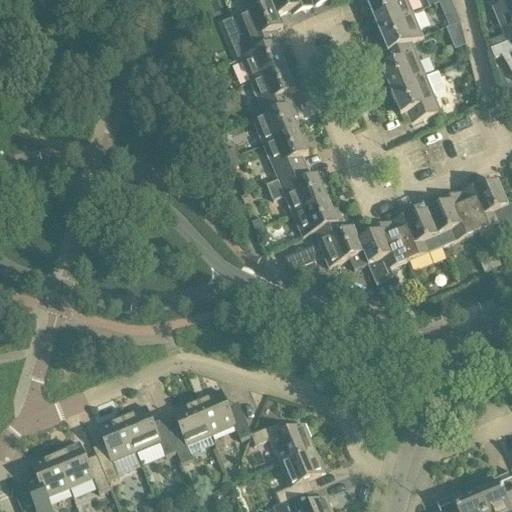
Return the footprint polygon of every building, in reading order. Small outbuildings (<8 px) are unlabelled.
[(268,0),(272,7),(273,7),(278,20),(279,20),(301,11),(303,15),(315,10),(310,0),(268,0)] [(310,0),(315,10),(327,5),(325,0),(310,0)] [(350,0),(352,3),(358,0),(360,6),(362,10),(386,0),(350,0)] [(407,0),(386,0),(362,10),(366,18),(372,16),(379,32),(414,17),(407,0)] [(450,0),(438,0),(445,14),(455,10),(450,0)] [(490,0),(494,10),(492,11),(506,46),(511,43),(511,1),(511,0),(490,0)] [(272,7),(237,21),(252,57),(253,57),(282,45),(278,34),(284,32),(279,20),(278,20),(273,7),(272,7)] [(414,17),(379,32),(385,47),(379,50),(382,57),(412,44),(412,45),(424,40),(414,17)] [(500,36),(490,40),(497,57),(508,53),(500,36)] [(387,68),(381,70),(391,95),(427,80),(412,45),(412,44),(382,57),(387,68)] [(252,57),(241,62),(251,86),(287,71),(280,55),(286,53),(282,45),(253,57),(252,57)] [(287,71),(251,86),(265,120),(295,108),(291,97),(297,94),(287,71)] [(427,80),(391,95),(401,118),(407,116),(412,128),(442,115),(427,80)] [(225,87),(215,91),(218,100),(228,96),(225,87)] [(228,96),(218,100),(222,108),(232,104),(228,96)] [(265,120),(253,125),(263,149),(299,134),(292,117),(298,115),(295,108),(265,120)] [(299,134),(263,149),(278,183),(308,170),(303,159),(309,157),(299,134)] [(236,150),(226,154),(230,163),(240,158),(236,150)] [(240,158),(230,163),(233,171),(243,167),(240,158)] [(308,170),(278,183),(267,188),(273,204),(285,200),(293,218),(329,203),(318,179),(313,181),(308,170)] [(473,190),(460,195),(478,236),(498,227),(511,233),(511,232),(511,207),(511,206),(508,208),(498,185),(475,195),(473,190)] [(450,205),(428,215),(443,251),(478,236),(460,195),(448,201),(450,205)] [(335,218),(329,203),(293,218),(300,237),(303,242),(313,237),(342,225),(344,224),(343,221),(341,216),(335,218)] [(403,220),(391,225),(408,265),(443,251),(428,215),(405,225),(403,220)] [(262,221),(252,225),(256,234),(265,230),(262,221)] [(364,258),(359,245),(359,244),(354,232),(347,236),(342,225),(313,237),(317,248),(285,262),(291,275),(313,265),(322,256),(329,273),(363,258),(364,258)] [(359,244),(359,245),(364,258),(363,258),(376,287),(394,280),(391,273),(408,265),(391,225),(378,230),(380,235),(359,244)] [(265,230),(256,234),(259,242),(269,238),(265,230)] [(497,259),(489,262),(493,272),(501,268),(497,259)] [(489,262),(481,266),(485,275),(493,272),(489,262)] [(428,288),(420,292),(424,301),(432,298),(428,288)] [(420,292),(411,295),(416,305),(424,301),(420,292)] [(207,401),(197,405),(211,439),(234,430),(241,446),(250,442),(252,438),(241,414),(230,419),(220,394),(206,399),(207,401)] [(182,439),(171,443),(177,458),(183,471),(194,466),(191,458),(215,448),(211,439),(197,405),(185,410),(184,409),(172,414),(182,439)] [(132,417),(121,422),(136,456),(159,445),(166,462),(177,458),(171,443),(166,431),(155,435),(144,410),(131,416),(132,417)] [(96,460),(99,467),(108,487),(120,482),(112,465),(136,456),(121,422),(110,427),(110,425),(97,430),(107,455),(96,460)] [(252,438),(250,442),(254,451),(270,444),(280,467),(314,453),(309,442),(311,442),(305,428),(280,439),(276,428),(252,438)] [(65,452),(54,457),(68,491),(92,481),(99,498),(110,493),(108,487),(99,467),(89,471),(78,445),(64,451),(65,452)] [(290,491),(274,498),(279,509),(299,501),(306,498),(301,487),(325,476),(320,463),(318,464),(314,453),(280,467),(290,491)] [(40,490),(29,495),(36,511),(49,511),(45,501),(68,491),(54,457),(43,461),(42,460),(30,466),(40,490)] [(489,492),(477,497),(483,511),(511,511),(511,476),(511,475),(486,486),(489,492)] [(462,496),(436,506),(438,511),(483,511),(477,497),(464,502),(462,496)] [(279,509),(271,511),(332,511),(328,501),(303,511),(299,501),(279,509)]
